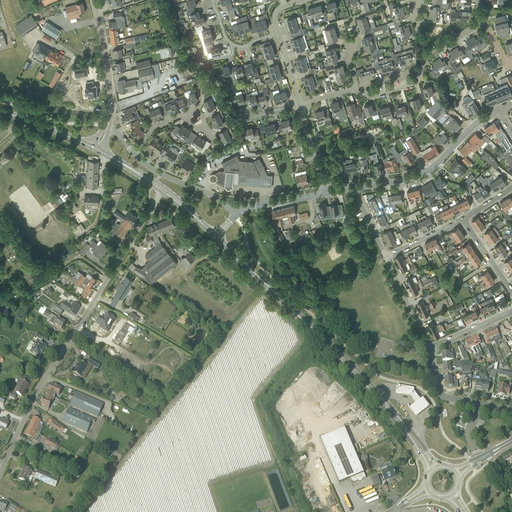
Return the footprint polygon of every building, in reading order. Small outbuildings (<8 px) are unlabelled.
[(194,1),(193,0),(190,0),(189,0),(186,1),(184,2),(187,12),(194,9),(193,6),(197,5),(195,1),(194,1)] [(350,0),(351,2),(348,3),(349,9),(354,8),(353,5),(359,3),(358,0),(350,0)] [(236,6),(235,1),(222,5),(223,10),(227,9),(228,12),(234,10),(238,9),(237,6),(236,6)] [(68,16),(85,12),(83,2),(65,7),(68,16)] [(335,2),(327,4),(330,13),(327,13),(329,20),(332,19),(331,17),(335,15),(333,10),(337,9),(337,8),(339,8),(338,5),(336,5),(335,2)] [(442,10),(442,3),(436,3),(436,6),(433,6),(433,9),(430,9),(429,13),(439,13),(439,10),(442,10)] [(390,16),(395,14),(404,11),(402,7),(399,8),(398,6),(395,7),(394,4),(388,6),(390,12),(390,14),(390,16)] [(321,5),(314,7),(318,19),(321,18),(320,14),(323,13),(321,5)] [(315,20),(318,19),(314,7),(307,9),(310,17),(313,16),(315,20)] [(187,12),(188,13),(186,14),(189,21),(195,19),(199,18),(199,16),(200,16),(198,11),(195,12),(194,9),(187,12)] [(368,20),(372,19),(372,16),(372,15),(377,14),(376,9),(375,9),(372,10),(369,11),(368,11),(368,12),(369,15),(358,19),(357,20),(358,22),(359,22),(360,25),(369,22),(368,20)] [(455,9),(451,9),(451,21),(459,21),(459,12),(455,12),(455,9)] [(392,18),(394,23),(394,25),(400,23),(400,20),(402,19),(402,17),(405,16),(404,11),(395,14),(395,17),(392,18)] [(109,22),(110,30),(118,29),(120,28),(123,27),(122,22),(125,21),(124,16),(122,17),(122,12),(113,13),(114,18),(116,18),(116,21),(109,22)] [(459,12),(459,21),(467,21),(467,12),(459,12)] [(263,30),(268,28),(265,20),(268,19),(266,13),(264,14),(265,18),(259,20),(263,30)] [(436,21),(436,24),(442,24),(442,16),(439,16),(439,13),(429,13),(429,18),(433,18),(433,21),(436,21)] [(38,25),(31,15),(14,26),(22,37),(38,25)] [(509,28),(507,21),(506,21),(504,15),(495,17),(497,23),(495,24),(497,31),(499,30),(500,36),(509,34),(508,28),(509,28)] [(300,16),(295,18),(295,17),(287,20),(289,26),(297,24),(301,22),(300,16)] [(196,30),(203,28),(202,25),(204,24),(203,22),(204,21),(203,17),(199,18),(195,19),(197,25),(194,26),(196,30)] [(255,17),(250,18),(252,24),(255,24),(257,31),(263,30),(259,20),(257,21),(255,17)] [(249,25),(252,24),(250,18),(247,19),(248,21),(242,22),(245,32),(251,30),(249,25)] [(375,25),(375,24),(373,21),(369,22),(360,25),(361,28),(360,29),(360,31),(362,31),(362,32),(370,29),(375,27),(376,27),(376,26),(375,25)] [(61,30),(47,22),(42,30),(56,38),(61,30)] [(242,22),(237,24),(240,33),(245,32),(242,22)] [(401,26),(400,23),(394,25),(395,26),(396,31),(396,32),(396,34),(397,34),(410,30),(408,26),(405,27),(404,25),(401,26)] [(240,33),(237,24),(232,25),(235,35),(240,33)] [(304,32),(303,29),(299,31),(297,24),(289,26),(291,32),(294,31),(295,35),(304,32)] [(334,27),(325,29),(327,36),(336,33),(334,27)] [(204,38),(212,35),(210,31),(209,31),(209,29),(204,31),(203,28),(196,30),(197,34),(202,32),(204,38)] [(118,29),(110,30),(111,43),(119,42),(118,29)] [(371,36),(371,35),(363,38),(366,45),(373,43),(377,41),(375,37),(378,36),(377,34),(383,33),(382,29),(376,31),(374,32),(375,35),(371,36)] [(400,44),(401,44),(406,42),(405,39),(408,39),(408,36),(411,35),(410,30),(397,34),(400,44)] [(293,39),(295,45),(303,43),(301,36),(305,35),(304,32),(295,35),(296,38),(293,39)] [(336,33),(327,36),(329,42),(338,39),(336,33)] [(45,34),(43,38),(49,42),(52,38),(45,34)] [(205,44),(206,48),(213,46),(212,42),(213,42),(212,40),(213,40),(212,35),(204,38),(206,43),(205,44)] [(470,39),(475,47),(478,46),(480,49),(481,49),(487,46),(483,39),(480,41),(478,39),(476,40),(474,37),(470,39)] [(475,47),(470,39),(466,42),(468,45),(466,46),(467,49),(465,50),(468,56),(469,55),(471,59),(474,58),(471,54),(477,50),(475,47)] [(55,64),(58,65),(63,56),(57,52),(56,53),(37,42),(33,51),(52,61),(52,60),(55,62),(55,64)] [(129,48),(136,47),(135,43),(128,44),(123,45),(124,48),(121,49),(114,50),(115,57),(122,56),(123,58),(134,55),(133,51),(125,53),(126,55),(125,55),(124,48),(129,48)] [(300,51),(301,54),(310,51),(309,48),(305,49),(303,43),(295,45),(297,51),(300,51)] [(368,52),(375,50),(373,43),(366,45),(368,52)] [(262,53),(265,53),(273,50),(271,44),(260,47),(262,53)] [(213,46),(206,48),(207,52),(211,51),(213,56),(214,56),(218,54),(221,53),(219,49),(218,49),(217,47),(214,48),(213,46)] [(457,47),(453,50),(458,58),(460,56),(462,59),(468,56),(465,50),(463,52),(461,49),(459,50),(457,47)] [(327,57),(336,54),(334,48),(325,51),(327,57)] [(414,55),(412,49),(403,52),(406,64),(411,63),(410,59),(412,59),(411,56),(414,55)] [(264,64),(273,61),(272,57),(275,56),(273,50),(265,53),(267,59),(266,59),(266,60),(263,61),(264,64)] [(313,50),(310,51),(301,54),(302,57),(296,59),(298,65),(309,62),(307,56),(308,56),(308,55),(311,54),(315,53),(314,50),(313,50)] [(455,59),(458,58),(453,50),(449,52),(451,55),(449,57),(450,59),(448,61),(451,66),(457,63),(455,59)] [(406,64),(403,52),(393,55),(394,57),(395,61),(397,60),(398,63),(401,62),(402,66),(406,64)] [(493,69),(492,69),(496,67),(496,66),(497,66),(495,62),(494,62),(493,60),(491,60),(489,56),(490,56),(488,52),(481,56),(483,60),(485,63),(488,71),(488,70),(489,71),(493,69)] [(325,67),(326,67),(332,66),(331,63),(338,60),(336,54),(327,57),(329,61),(324,62),(325,64),(326,67),(325,67)] [(372,55),(374,61),(375,64),(376,69),(377,69),(379,68),(380,71),(382,70),(383,73),(388,72),(385,63),(384,58),(383,58),(384,60),(378,61),(376,54),(372,55)] [(386,57),(384,58),(385,63),(388,72),(392,71),(391,67),(394,66),(393,64),(396,63),(395,61),(394,57),(393,55),(393,54),(391,55),(392,57),(387,59),(386,57)] [(130,64),(129,57),(122,59),(123,61),(115,63),(115,64),(115,66),(116,66),(116,70),(125,69),(124,65),(130,64)] [(452,73),(455,71),(451,66),(448,61),(446,62),(444,60),(442,61),(440,58),(436,60),(441,68),(443,71),(448,68),(452,73)] [(136,63),(138,68),(151,65),(149,60),(136,63)] [(441,68),(436,60),(432,63),(434,66),(432,67),(433,70),(431,71),(434,77),(440,73),(438,70),(441,68)] [(23,67),(27,70),(31,63),(27,61),(23,67)] [(273,61),(264,64),(265,67),(266,67),(268,73),(279,70),(277,64),(274,65),(273,61)] [(375,64),(374,61),(371,62),(372,65),(366,67),(367,71),(369,80),(374,78),(373,75),(375,74),(374,71),(377,70),(377,69),(376,69),(375,64)] [(311,68),(310,68),(308,62),(309,62),(298,65),(300,72),(305,70),(306,73),(315,71),(314,68),(311,69),(311,68)] [(257,69),(254,70),(252,63),(244,65),(247,75),(251,73),(252,77),(259,75),(257,69)] [(234,74),(232,67),(230,68),(229,65),(226,66),(226,65),(223,66),(223,67),(225,75),(228,74),(229,79),(233,78),(233,81),(236,80),(234,74)] [(325,78),(344,72),(342,65),(334,68),(335,72),(328,74),(328,77),(324,78),(325,78)] [(239,75),(244,74),(242,66),(236,68),(236,66),(232,67),(234,74),(235,73),(237,78),(240,77),(239,75)] [(152,67),(138,70),(140,81),(155,78),(152,67)] [(367,71),(364,71),(363,68),(356,70),(358,76),(360,75),(361,78),(364,78),(365,81),(369,80),(367,71)] [(86,69),(74,71),(76,78),(87,75),(86,69)] [(278,77),(281,76),(279,70),(268,73),(270,79),(264,80),(266,85),(276,81),(279,80),(278,77)] [(304,78),(306,84),(317,80),(315,74),(316,74),(318,73),(317,70),(315,71),(306,73),(307,77),(304,78)] [(39,71),(36,77),(40,80),(44,73),(39,71)] [(49,85),(53,88),(61,73),(57,71),(49,85)] [(460,71),(453,76),(456,81),(463,76),(460,71)] [(346,79),(344,72),(325,78),(325,81),(327,87),(331,85),(329,80),(331,79),(331,80),(337,78),(338,81),(339,81),(339,84),(343,83),(342,80),(346,79)] [(137,87),(135,80),(125,82),(125,80),(117,82),(120,93),(127,91),(127,90),(137,87)] [(316,88),(315,85),(318,83),(317,80),(306,84),(308,90),(316,88)] [(88,94),(89,99),(97,97),(96,90),(97,90),(96,85),(93,86),(93,82),(86,83),(87,88),(85,88),(86,94),(88,94)] [(60,96),(68,85),(63,83),(56,93),(60,96)] [(481,89),(488,106),(508,98),(508,99),(511,97),(511,96),(507,84),(490,91),(488,86),(481,89)] [(473,93),(476,98),(482,95),(478,89),(477,87),(475,88),(474,85),(470,88),(473,93)] [(423,88),(426,96),(431,94),(433,100),(440,98),(438,91),(433,93),(431,86),(423,88)] [(269,95),(268,92),(267,89),(262,90),(264,95),(258,96),(259,97),(261,106),(264,105),(263,103),(268,102),(266,96),(269,95)] [(279,90),(282,101),(288,99),(286,92),(285,92),(284,89),(279,90)] [(185,94),(187,100),(189,105),(194,103),(194,101),(198,100),(195,92),(192,93),(190,91),(190,90),(184,93),(185,94)] [(268,92),(269,95),(271,100),(275,99),(276,103),(282,101),(279,90),(272,92),(272,91),(268,92)] [(246,96),(248,103),(251,102),(252,105),(258,103),(256,97),(259,97),(258,96),(258,94),(256,95),(255,92),(246,94),(246,96)] [(83,109),(80,103),(87,101),(84,93),(62,100),(66,112),(78,108),(79,111),(83,109)] [(185,94),(177,98),(178,99),(180,103),(180,105),(181,108),(187,106),(185,101),(187,100),(185,94)] [(232,96),(234,103),(238,101),(239,104),(245,102),(245,104),(248,103),(246,96),(243,97),(242,94),(236,96),(236,95),(232,96)] [(213,102),(211,97),(203,101),(205,104),(203,104),(204,107),(213,102)] [(179,109),(177,106),(180,105),(180,103),(178,99),(177,98),(169,101),(174,111),(179,109)] [(420,105),(418,98),(411,100),(414,108),(415,112),(420,110),(421,113),(427,112),(424,104),(420,105)] [(166,109),(169,114),(174,111),(169,101),(164,103),(163,100),(160,101),(164,110),(166,109)] [(446,108),(437,100),(427,111),(437,119),(446,108)] [(471,113),(468,114),(470,118),(480,113),(473,100),(466,104),(471,113)] [(152,104),(154,109),(158,118),(163,116),(161,111),(164,110),(160,101),(152,104)] [(339,113),(345,112),(344,106),(340,107),(338,101),(331,104),(334,111),(338,110),(339,113)] [(213,102),(204,107),(206,109),(207,108),(208,111),(216,107),(213,102)] [(354,103),(346,105),(349,116),(353,115),(355,120),(359,118),(359,117),(362,116),(360,109),(356,110),(354,103)] [(377,110),(373,111),(371,104),(364,106),(367,115),(372,113),(374,120),(379,118),(377,110)] [(398,107),(397,104),(395,105),(398,116),(405,114),(406,118),(412,117),(409,109),(406,110),(405,106),(398,107)] [(127,120),(131,119),(131,120),(140,117),(135,106),(127,109),(128,112),(124,114),(127,120)] [(387,119),(392,117),(389,106),(380,109),(383,118),(383,116),(386,115),(387,119)] [(154,109),(149,111),(148,109),(146,111),(148,117),(151,115),(153,120),(158,118),(154,109)] [(316,112),(317,116),(316,117),(317,120),(325,117),(326,121),(325,122),(327,128),(333,126),(329,113),(325,114),(323,110),(316,112)] [(211,120),(212,122),(221,118),(219,113),(211,117),(213,119),(211,120)] [(424,117),(418,123),(423,127),(428,122),(424,117)] [(221,118),(212,122),(213,125),(215,124),(216,126),(224,123),(221,118)] [(451,127),(448,129),(452,132),(454,129),(456,131),(457,130),(459,129),(459,128),(461,125),(456,121),(453,118),(448,124),(451,127)] [(278,127),(281,134),(287,132),(286,129),(291,127),(289,119),(281,122),(282,126),(278,127)] [(134,135),(139,138),(144,132),(139,128),(141,125),(139,123),(137,120),(130,123),(131,126),(135,128),(131,134),(134,136),(134,135)] [(494,122),(489,125),(497,136),(503,132),(496,121),(495,122),(494,122)] [(268,135),(277,132),(274,124),(267,126),(266,123),(259,125),(261,133),(267,131),(268,135)] [(177,133),(181,136),(186,128),(182,125),(179,129),(176,127),(177,126),(172,132),(175,134),(177,133)] [(497,137),(497,136),(489,125),(484,129),(490,137),(492,135),(495,139),(497,137)] [(252,127),(244,130),(246,137),(250,136),(251,140),(260,138),(257,130),(253,131),(252,127)] [(186,128),(181,136),(185,139),(184,140),(187,143),(191,137),(188,135),(191,131),(186,128)] [(219,136),(220,138),(229,133),(226,129),(219,132),(221,135),(219,136)] [(497,136),(497,137),(500,141),(506,150),(510,148),(511,146),(506,136),(503,132),(497,136)] [(229,133),(220,138),(221,140),(223,139),(224,142),(231,138),(229,133)] [(438,142),(440,140),(444,143),(449,138),(444,133),(441,136),(439,134),(434,139),(438,142)] [(475,133),(470,139),(473,143),(475,141),(477,143),(480,146),(481,147),(486,141),(488,143),(491,140),(485,135),(481,139),(475,133)] [(187,143),(195,148),(196,146),(201,138),(197,135),(194,139),(191,137),(187,143)] [(158,139),(155,137),(148,145),(154,150),(153,151),(157,154),(163,146),(157,142),(158,139)] [(203,146),(206,142),(201,138),(196,146),(195,148),(194,149),(199,152),(200,151),(203,153),(206,148),(203,146)] [(412,138),(407,141),(411,148),(414,154),(420,151),(412,138)] [(473,143),(470,139),(466,143),(473,150),(473,151),(474,152),(480,146),(477,143),(475,141),(473,143)] [(411,148),(407,141),(406,140),(402,143),(406,151),(411,148)] [(473,150),(466,143),(460,150),(466,156),(471,150),(473,151),(473,150)] [(172,163),(177,155),(169,149),(169,148),(167,146),(163,152),(166,153),(164,156),(169,159),(168,160),(172,163)] [(394,155),(398,153),(393,146),(389,148),(394,155)] [(440,154),(435,146),(431,148),(431,147),(421,152),(423,155),(427,161),(440,154)] [(506,150),(502,153),(499,154),(501,159),(504,157),(508,163),(508,162),(511,161),(511,160),(511,151),(510,148),(506,150)] [(415,160),(409,152),(404,155),(403,154),(400,156),(405,163),(408,162),(409,164),(415,160)] [(380,163),(379,164),(376,153),(369,155),(371,159),(373,163),(376,173),(378,172),(379,173),(383,172),(380,163)] [(494,162),(484,154),(481,158),(491,166),(494,162)] [(210,176),(209,177),(210,179),(210,180),(211,181),(212,182),(213,182),(214,182),(216,181),(224,186),(225,188),(226,189),(227,189),(228,189),(229,189),(230,189),(231,189),(232,188),(232,187),(233,186),(233,183),(272,187),(273,175),(267,175),(259,158),(253,161),(240,160),(237,155),(222,163),(224,168),(224,171),(220,171),(214,174),(213,174),(212,174),(211,175),(210,175),(210,176)] [(468,166),(472,162),(465,156),(462,160),(468,166)] [(356,162),(358,170),(361,169),(361,172),(368,171),(366,158),(359,160),(359,162),(356,162)] [(387,160),(387,161),(384,162),(387,171),(391,170),(391,171),(399,168),(395,158),(387,160)] [(358,170),(356,162),(353,163),(352,159),(349,159),(350,163),(344,164),(345,172),(350,172),(350,171),(352,171),(358,170)] [(450,165),(452,167),(448,172),(452,175),(456,171),(461,176),(467,170),(462,165),(456,159),(450,165)] [(99,162),(90,161),(89,171),(86,171),(85,187),(97,188),(99,162)] [(191,162),(189,164),(185,161),(180,168),(186,172),(188,170),(190,172),(195,165),(191,162)] [(488,169),(492,175),(494,178),(500,187),(505,183),(501,176),(499,178),(497,175),(500,173),(496,169),(491,166),(488,169)] [(296,176),(298,186),(308,183),(306,174),(296,176)] [(475,177),(472,174),(467,179),(471,182),(475,177)] [(486,184),(483,179),(481,175),(478,177),(483,185),(486,184)] [(486,177),(483,179),(486,184),(489,182),(494,190),(500,187),(494,178),(492,175),(487,178),(486,177)] [(440,177),(435,180),(440,189),(447,185),(445,181),(443,182),(440,177)] [(425,200),(426,201),(428,206),(430,204),(434,203),(431,197),(438,194),(435,190),(431,182),(422,187),(427,195),(429,194),(431,197),(425,200)] [(485,187),(483,188),(480,185),(477,187),(484,197),(490,193),(485,187)] [(474,189),(476,192),(474,194),(478,201),(484,197),(477,187),(474,189)] [(419,189),(413,191),(415,198),(418,198),(419,202),(422,201),(419,189)] [(412,199),(415,198),(413,191),(407,192),(410,204),(413,203),(412,199)] [(98,206),(99,206),(99,196),(85,195),(84,205),(92,205),(92,209),(98,209),(98,206)] [(465,200),(462,202),(465,208),(471,206),(466,195),(464,196),(465,200)] [(382,211),(378,202),(380,201),(379,198),(377,198),(374,199),(374,198),(368,201),(370,206),(372,205),(370,206),(373,213),(376,212),(378,216),(382,214),(381,212),(382,211)] [(55,207),(60,204),(56,199),(52,202),(55,207)] [(465,208),(462,202),(459,203),(457,199),(455,201),(457,204),(460,211),(465,208)] [(508,212),(506,208),(509,207),(505,200),(500,203),(504,210),(506,213),(508,212)] [(332,217),(332,214),(330,206),(326,207),(326,205),(325,205),(324,204),(323,204),(322,205),(319,206),(320,215),(324,214),(327,218),(332,217)] [(338,218),(344,217),(342,204),(338,205),(338,204),(334,204),(333,204),(332,204),(331,205),(330,205),(330,206),(332,214),(336,214),(338,218)] [(430,204),(428,206),(427,206),(430,214),(434,212),(438,221),(444,219),(440,212),(439,208),(433,211),(430,204)] [(454,214),(460,211),(457,204),(451,207),(454,214)] [(451,207),(449,208),(447,205),(444,206),(449,216),(454,214),(451,207)] [(444,219),(449,216),(444,206),(441,207),(443,211),(440,212),(444,219)] [(292,223),(288,207),(283,208),(286,221),(288,220),(289,223),(292,223)] [(278,210),(282,225),(284,225),(283,221),(286,221),(283,208),(278,210)] [(278,210),(272,211),(276,224),(278,223),(279,226),(282,225),(278,210)] [(383,214),(387,212),(386,210),(385,210),(382,211),(381,212),(382,214),(378,216),(377,216),(381,225),(387,222),(383,214)] [(419,210),(410,214),(413,219),(417,217),(415,215),(420,213),(419,210)] [(123,221),(115,232),(122,238),(137,217),(129,211),(124,217),(116,211),(113,214),(123,221)] [(299,214),(301,220),(309,218),(307,212),(299,214)] [(425,215),(422,217),(427,227),(433,224),(430,217),(427,218),(425,215)] [(483,217),(482,215),(472,221),(475,226),(481,222),(480,219),(483,217)] [(427,227),(422,217),(419,218),(421,221),(418,223),(421,230),(427,227)] [(171,218),(157,223),(162,234),(170,231),(170,229),(175,227),(171,218)] [(383,233),(386,239),(397,234),(395,231),(391,232),(390,230),(389,228),(396,225),(395,222),(385,226),(387,231),(383,233)] [(478,231),(488,224),(486,222),(483,224),(481,222),(475,226),(478,231)] [(132,272),(150,285),(176,264),(159,241),(157,236),(162,234),(157,223),(147,228),(150,236),(146,238),(149,243),(153,241),(156,247),(146,255),(150,260),(145,264),(151,271),(148,273),(136,266),(132,272)] [(414,225),(411,226),(409,223),(406,225),(411,235),(417,232),(414,225)] [(402,225),(404,229),(401,231),(405,238),(411,235),(406,225),(406,224),(402,225)] [(0,240),(29,280),(38,273),(4,226),(0,229),(0,240)] [(455,237),(461,232),(458,227),(448,234),(450,236),(453,234),(455,237)] [(485,233),(488,238),(495,233),(493,231),(496,229),(494,227),(485,233)] [(285,236),(288,234),(291,241),(294,240),(295,240),(289,230),(286,231),(283,233),(285,236)] [(398,237),(399,239),(402,238),(400,232),(397,234),(386,239),(389,245),(392,244),(394,248),(398,246),(396,242),(394,239),(398,237)] [(461,232),(455,237),(457,239),(453,241),(455,243),(465,237),(461,232)] [(501,236),(500,234),(497,236),(495,233),(488,238),(491,243),(501,236)] [(436,238),(430,241),(434,248),(437,247),(439,250),(441,249),(436,238)] [(108,248),(108,247),(100,241),(97,244),(92,240),(89,245),(87,243),(79,252),(84,255),(91,246),(92,247),(90,250),(100,258),(105,252),(104,252),(104,251),(107,247),(108,248)] [(434,248),(430,241),(425,243),(430,255),(433,253),(431,250),(434,248)] [(494,248),(498,252),(505,248),(503,245),(505,243),(504,241),(494,248)] [(195,249),(190,242),(185,246),(190,253),(195,249)] [(459,249),(462,254),(472,248),(469,243),(459,249)] [(475,252),(472,248),(462,254),(464,257),(461,259),(462,261),(475,252)] [(511,251),(509,249),(507,250),(505,248),(498,252),(501,257),(511,251)] [(475,252),(462,261),(464,263),(467,261),(467,262),(470,260),(472,262),(478,257),(475,252)] [(195,259),(190,253),(180,260),(185,267),(195,259)] [(401,255),(395,258),(398,265),(412,259),(410,255),(407,256),(408,258),(403,260),(401,255)] [(478,257),(472,262),(473,264),(470,266),(472,268),(482,262),(478,257)] [(412,259),(398,265),(402,272),(407,269),(405,264),(410,262),(410,264),(413,262),(416,261),(415,258),(412,259)] [(484,280),(491,276),(488,270),(477,277),(479,280),(482,277),(484,280)] [(76,274),(75,276),(92,288),(97,280),(92,277),(90,280),(78,271),(76,274)] [(75,277),(73,276),(71,279),(71,281),(80,287),(80,286),(84,289),(82,293),(87,296),(92,288),(75,276),(75,277)] [(131,296),(134,290),(130,287),(134,280),(126,276),(115,294),(116,295),(110,304),(115,307),(120,298),(123,300),(127,294),(131,296)] [(410,288),(417,285),(420,283),(423,282),(423,281),(427,279),(426,276),(418,279),(419,281),(418,282),(415,277),(406,281),(410,288)] [(435,276),(430,279),(435,289),(440,286),(435,276)] [(483,285),(484,288),(494,281),(491,276),(484,280),(486,283),(483,285)] [(490,289),(492,294),(500,288),(497,284),(490,289)] [(417,285),(410,288),(413,295),(419,292),(416,287),(418,287),(417,285)] [(481,293),(473,297),(475,304),(480,302),(479,299),(483,297),(481,293)] [(502,299),(498,301),(498,300),(496,301),(498,306),(500,305),(501,307),(502,306),(502,307),(506,305),(506,304),(508,304),(503,293),(499,294),(502,299)] [(489,300),(485,301),(487,305),(490,312),(496,309),(492,298),(489,299),(489,300)] [(421,311),(427,307),(427,305),(425,306),(423,301),(417,304),(421,311)] [(483,315),(490,312),(487,305),(485,301),(479,304),(483,315)] [(60,308),(53,303),(49,310),(60,317),(64,310),(67,313),(68,311),(75,315),(80,307),(74,303),(71,307),(64,303),(60,308)] [(470,313),(473,320),(479,317),(476,311),(476,310),(474,306),(471,308),(473,312),(470,313)] [(427,307),(421,311),(424,317),(429,315),(427,310),(428,309),(427,307)] [(62,329),(65,323),(41,308),(39,312),(43,315),(51,320),(52,319),(56,322),(55,324),(62,329)] [(467,322),(473,320),(470,313),(466,315),(464,311),(461,312),(463,316),(464,316),(467,322)] [(135,320),(137,317),(131,313),(128,319),(133,322),(135,320)] [(431,333),(448,324),(447,322),(441,325),(440,324),(436,326),(437,327),(436,328),(434,323),(428,326),(431,333)] [(130,327),(125,324),(115,340),(120,343),(130,327)] [(440,336),(438,332),(439,331),(439,332),(443,331),(443,330),(451,326),(450,324),(448,324),(431,333),(434,339),(440,336)] [(507,334),(502,326),(499,328),(501,331),(503,336),(507,334)] [(496,329),(490,332),(495,342),(497,347),(498,346),(497,342),(501,341),(500,340),(501,339),(499,335),(496,329)] [(511,330),(507,334),(503,336),(507,342),(506,343),(511,355),(511,354),(511,330)] [(495,342),(490,332),(484,334),(487,341),(486,341),(488,345),(495,342)] [(43,350),(46,346),(41,343),(44,338),(37,334),(34,339),(38,341),(35,344),(32,348),(33,348),(30,352),(39,358),(41,353),(42,354),(44,351),(43,350)] [(478,345),(481,344),(478,337),(471,340),(478,354),(481,353),(478,345)] [(469,349),(471,348),(475,356),(478,354),(471,340),(465,343),(466,345),(464,346),(463,345),(466,351),(469,350),(469,349)] [(511,355),(506,343),(502,345),(508,357),(511,355)] [(492,360),(496,358),(491,349),(488,350),(492,360)] [(442,353),(443,361),(454,360),(453,350),(448,350),(449,353),(442,353)] [(77,375),(84,379),(92,366),(98,369),(101,365),(90,358),(88,363),(89,363),(87,366),(80,362),(73,373),(74,374),(77,376),(77,375)] [(451,368),(455,367),(455,369),(461,368),(461,374),(471,373),(470,368),(471,368),(469,362),(469,360),(452,362),(452,364),(443,365),(444,373),(451,372),(451,368)] [(482,391),(483,384),(479,383),(480,378),(473,376),(472,382),(476,383),(475,389),(482,391)] [(28,385),(27,384),(29,380),(22,377),(20,381),(21,381),(15,393),(14,392),(14,391),(12,394),(9,392),(7,396),(14,400),(16,396),(17,394),(21,396),(25,389),(26,389),(28,385)] [(445,386),(446,387),(450,386),(450,388),(456,388),(456,384),(452,385),(451,378),(445,378),(445,383),(444,383),(444,386),(445,386)] [(488,392),(489,385),(490,385),(491,380),(488,379),(487,385),(483,384),(482,391),(488,392)] [(48,391),(46,396),(50,398),(51,397),(54,398),(56,394),(59,396),(62,389),(51,384),(48,391)] [(503,395),(503,394),(509,395),(510,388),(507,387),(507,386),(499,384),(498,394),(503,395)] [(413,396),(414,389),(397,385),(396,393),(413,396)] [(104,404),(75,392),(70,405),(98,418),(104,404)] [(53,401),(54,398),(51,397),(50,398),(46,396),(45,398),(44,398),(41,405),(45,407),(45,408),(49,409),(51,403),(52,403),(53,401)] [(96,420),(93,419),(73,410),(67,424),(87,433),(92,421),(95,423),(96,420)] [(456,427),(461,428),(465,415),(460,414),(456,427)] [(33,431),(36,433),(38,428),(38,427),(41,422),(33,418),(28,428),(33,430),(33,431)] [(56,429),(60,424),(51,418),(48,423),(56,429)] [(1,419),(0,419),(0,427),(5,430),(8,424),(6,423),(7,421),(1,419)] [(33,430),(28,428),(25,435),(33,439),(37,441),(40,434),(36,433),(33,431),(33,430)] [(57,444),(47,439),(45,443),(55,449),(57,444)] [(363,442),(355,445),(357,450),(366,447),(363,442)] [(388,478),(396,475),(391,463),(386,465),(387,468),(381,471),(385,481),(389,480),(388,478)] [(360,465),(336,476),(339,484),(350,479),(350,481),(351,480),(352,481),(355,482),(366,478),(360,465)] [(21,473),(19,479),(27,482),(30,476),(55,487),(58,480),(37,471),(36,474),(31,472),(32,471),(24,468),(25,468),(22,473),(21,473)] [(370,478),(374,486),(381,483),(377,475),(370,478)] [(333,511),(335,511),(339,510),(333,495),(328,497),(333,511)] [(8,506),(9,505),(0,501),(0,508),(1,509),(0,510),(3,511),(4,511),(7,511),(9,506),(8,506)]
